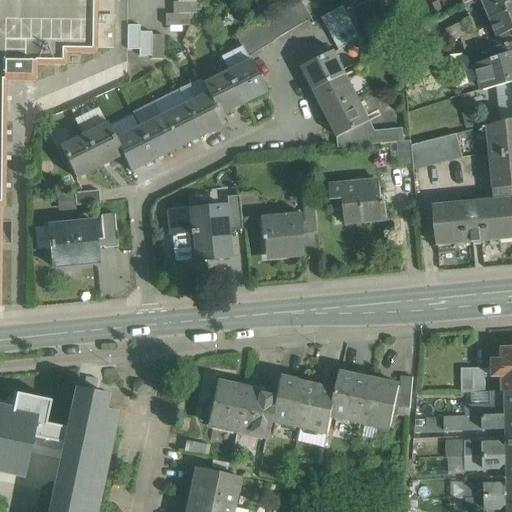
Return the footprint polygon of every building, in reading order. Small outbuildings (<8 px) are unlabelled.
[(0,0),(0,208),(2,209),(3,149),(3,82),(8,82),(34,83),(34,66),(64,67),(64,54),(93,55),(93,0),(0,0)] [(112,0),(94,0),(94,49),(113,49),(112,0)] [(300,0),(297,0),(288,5),(300,26),(312,19),(300,0)] [(511,0),(483,0),(491,19),(511,10),(511,0)] [(177,2),(172,2),(172,14),(189,14),(196,14),(196,2),(177,2)] [(300,26),(288,5),(278,11),(290,32),(300,26)] [(343,8),(322,19),(328,29),(349,18),(343,8)] [(511,10),(491,19),(498,36),(498,38),(511,32),(511,10)] [(278,11),(268,18),(279,38),(290,32),(278,11)] [(172,14),(165,14),(165,26),(189,26),(189,14),(172,14)] [(268,18),(257,24),(269,44),(279,38),(268,18)] [(349,18),(328,29),(333,39),(354,28),(349,18)] [(471,19),(447,30),(452,42),(461,39),(476,32),(471,19)] [(257,24),(246,31),(258,51),(269,44),(257,24)] [(139,26),(127,26),(127,50),(139,50),(139,33),(139,26)] [(354,28),(333,39),(339,50),(360,39),(354,28)] [(246,31),(234,38),(246,58),(258,51),(246,31)] [(482,46),(476,32),(461,39),(466,52),(469,54),(481,49),(482,46)] [(511,32),(498,38),(498,36),(489,40),(491,43),(487,52),(496,56),(497,59),(511,53),(511,32)] [(151,33),(139,33),(139,50),(139,57),(151,57),(151,36),(151,33)] [(163,36),(151,36),(151,57),(151,60),(163,60),(163,36)] [(334,51),(301,67),(314,91),(346,75),(334,51)] [(511,53),(497,59),(483,64),(488,90),(504,86),(511,83),(511,53)] [(81,56),(67,55),(66,67),(80,67),(81,56)] [(249,61),(225,73),(241,105),(265,93),(249,61)] [(241,105),(225,73),(201,84),(206,94),(217,116),(241,105)] [(346,75),(314,91),(326,114),(357,98),(346,75)] [(217,116),(206,94),(183,105),(199,137),(222,125),(217,116)] [(357,98),(326,114),(337,138),(369,122),(357,98)] [(183,105),(160,117),(176,149),(199,137),(183,105)] [(58,144),(107,122),(100,107),(51,129),(58,144)] [(160,117),(137,129),(153,161),(176,149),(160,117)] [(511,120),(488,126),(490,141),(488,141),(493,190),(503,189),(504,199),(511,198),(511,120)] [(106,124),(82,135),(98,168),(121,157),(114,141),(106,124)] [(137,129),(114,141),(121,157),(129,173),(153,161),(137,129)] [(402,129),(384,131),(386,144),(398,143),(403,142),(402,129)] [(384,131),(356,133),(358,146),(386,144),(384,131)] [(82,135),(58,147),(74,179),(98,168),(82,135)] [(456,135),(412,146),(414,166),(414,171),(463,158),(456,135)] [(403,142),(398,143),(399,167),(414,166),(412,146),(411,141),(403,142)] [(379,185),(329,190),(330,199),(343,198),(345,225),(364,223),(364,221),(386,219),(385,203),(380,203),(379,185)] [(503,189),(493,190),(494,200),(433,206),(437,246),(511,239),(511,198),(504,199),(503,189)] [(98,192),(75,194),(76,207),(100,204),(98,192)] [(237,197),(226,198),(227,207),(223,207),(225,226),(240,225),(237,197)] [(314,197),(302,198),(304,224),(317,222),(314,197)] [(223,207),(169,212),(171,235),(187,234),(187,236),(188,236),(191,261),(228,258),(225,226),(223,207)] [(299,214),(258,218),(260,241),(261,241),(262,256),(302,252),(299,214)] [(114,216),(100,217),(103,250),(117,248),(114,216)] [(93,224),(49,228),(50,243),(49,243),(49,250),(51,250),(52,267),(96,263),(93,224)] [(511,348),(502,349),(503,360),(493,360),(493,378),(503,378),(503,393),(511,392),(511,348)] [(485,369),(462,369),(462,393),(486,393),(485,369)] [(370,380),(340,374),(337,392),(332,415),(333,416),(362,422),(370,380)] [(413,378),(402,377),(400,387),(400,389),(396,408),(411,409),(413,378)] [(308,385),(278,379),(274,397),(275,397),(270,420),(299,427),(308,385)] [(400,387),(370,380),(362,422),(391,428),(396,408),(400,389),(400,387)] [(245,390),(215,384),(207,425),(237,431),(245,390)] [(337,392),(308,385),(299,427),(329,433),(333,416),(332,415),(337,392)] [(75,389),(48,511),(93,511),(115,413),(103,411),(106,397),(107,397),(107,396),(75,389)] [(274,397),(245,390),(237,431),(266,438),(267,436),(270,420),(275,397),(274,397)] [(503,393),(492,392),(492,405),(468,405),(468,417),(483,417),(507,416),(503,393)] [(511,392),(503,393),(507,416),(507,417),(511,416),(511,392)] [(507,416),(483,417),(483,430),(507,429),(508,429),(507,417),(507,416)] [(468,417),(446,418),(445,431),(483,430),(483,417),(468,417)] [(299,427),(270,420),(267,436),(296,442),(299,427)] [(507,443),(483,444),(484,457),(508,456),(508,443),(507,443)] [(483,444),(447,444),(447,458),(452,458),(465,458),(484,457),(483,444)] [(508,456),(484,457),(484,470),(500,469),(504,465),(508,465),(508,456)] [(484,457),(465,458),(465,471),(484,470),(484,457)] [(465,458),(452,458),(453,474),(462,474),(465,471),(465,458)] [(237,478),(196,469),(189,499),(231,508),(236,486),(237,478)] [(253,481),(237,478),(236,486),(251,489),(253,481)] [(485,497),(485,485),(453,485),(453,498),(485,498),(485,497)] [(504,489),(501,485),(485,485),(485,497),(509,497),(509,489),(504,489)] [(509,497),(485,497),(485,498),(485,510),(487,510),(501,510),(505,506),(509,507),(509,506),(509,497)] [(485,498),(453,498),(453,511),(454,511),(485,510),(485,498)] [(229,511),(231,508),(189,499),(186,511),(229,511)]
